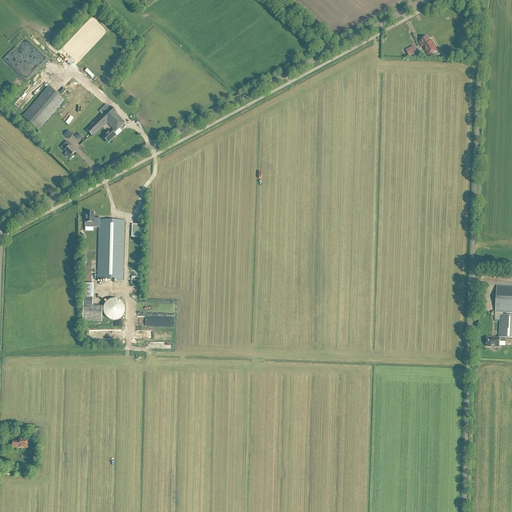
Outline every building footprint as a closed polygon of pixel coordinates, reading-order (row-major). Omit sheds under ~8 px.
[(437,51),(432,41),(430,42),(427,37),(420,41),(420,42),(420,43),(422,48),(423,47),(428,56),(437,51)] [(409,58),(417,53),(414,46),(405,50),(409,58)] [(49,87),(22,117),(38,130),(50,117),(65,130),(93,101),(70,80),(57,94),(49,87)] [(104,90),(130,115),(135,110),(110,84),(104,90)] [(102,114),(86,130),(86,131),(93,138),(107,124),(112,129),(111,131),(110,129),(101,138),(107,144),(110,140),(112,139),(113,139),(116,136),(113,132),(115,131),(116,131),(119,129),(125,123),(116,114),(117,113),(110,106),(108,108),(106,105),(99,112),(102,114)] [(68,140),(73,136),(69,131),(64,136),(68,140)] [(69,160),(73,156),(73,155),(75,152),(70,147),(71,146),(67,142),(61,148),(66,153),(65,155),(69,160)] [(85,213),(85,223),(91,223),(91,226),(90,228),(99,228),(98,280),(123,281),(124,221),(93,220),(94,213),(85,213)] [(93,285),(84,284),(83,298),(88,298),(93,298),(93,285)] [(511,287),(497,287),(495,312),(507,313),(511,313),(511,287)] [(93,306),(93,298),(88,298),(83,298),(83,306),(93,306)] [(115,312),(110,310),(107,317),(121,322),(127,304),(115,299),(114,305),(117,306),(115,312)] [(83,306),(82,322),(101,322),(102,306),(93,306),(83,306)] [(499,339),(487,338),(486,347),(488,347),(488,348),(490,348),(491,347),(499,348),(499,342),(505,342),(505,338),(511,338),(511,313),(507,313),(507,316),(500,316),(499,338),(499,339)] [(31,440),(38,441),(39,429),(31,428),(31,440)] [(12,442),(12,448),(28,449),(28,439),(18,438),(18,442),(12,442)]
